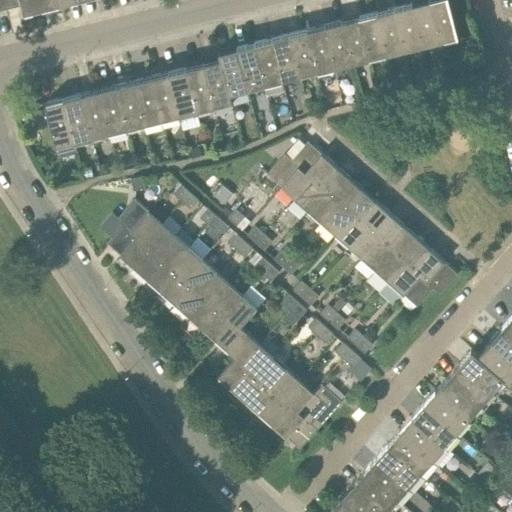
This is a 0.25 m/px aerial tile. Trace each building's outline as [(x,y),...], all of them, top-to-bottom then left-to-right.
[(21,0),(24,12),(43,7),(41,0),(21,0)] [(440,41),(428,0),(423,0),(411,3),(422,46),(440,41)] [(449,0),(428,0),(440,41),(459,37),(449,0)] [(422,46),(411,3),(394,7),(405,50),(422,46)] [(405,50),(394,7),(376,12),(387,54),(405,50)] [(387,54),(376,12),(359,16),(370,59),(387,54)] [(370,59),(359,16),(341,20),(352,63),(370,59)] [(352,63),(341,20),(324,25),(335,67),(352,63)] [(335,67),(324,25),(306,29),(317,72),(335,67)] [(317,72),(306,29),(289,33),(299,76),(317,72)] [(299,76),(289,33),(271,38),(282,80),(299,76)] [(282,80),(271,38),(254,42),(264,85),(282,80)] [(264,85),(254,42),(236,46),(247,89),(264,85)] [(247,89),(236,46),(219,51),(221,59),(229,94),(230,93),(247,89)] [(221,59),(203,63),(213,106),(232,102),(230,93),(229,94),(221,59)] [(213,106),(203,63),(186,67),(196,111),(213,106)] [(196,111),(186,67),(168,72),(178,115),(196,111)] [(178,115),(168,72),(150,76),(161,119),(178,115)] [(161,119),(150,76),(133,81),(144,123),(161,119)] [(144,123),(133,81),(115,85),(126,128),(144,123)] [(126,128),(115,85),(98,89),(109,132),(126,128)] [(109,132),(98,89),(80,93),(92,136),(109,132)] [(481,106),(491,103),(488,90),(478,92),(481,106)] [(92,136),(80,93),(63,98),(74,141),(92,136)] [(74,141),(63,98),(45,102),(56,145),(74,141)] [(267,174),(281,186),(295,170),(302,176),(322,153),(308,140),(291,159),(285,154),(267,174)] [(199,147),(190,149),(192,157),(201,155),(199,147)] [(295,170),(281,186),(294,198),(309,182),(315,188),(336,165),(322,153),(302,176),(295,170)] [(309,182),(294,198),(308,210),(322,194),(329,200),(349,177),(336,165),(315,188),(309,182)] [(84,170),(85,178),(93,176),(91,169),(84,170)] [(134,190),(145,188),(143,175),(131,178),(134,190)] [(322,194),(308,210),(321,222),(336,206),(342,212),(363,189),(349,177),(329,200),(322,194)] [(173,194),(181,201),(190,192),(181,184),(173,194)] [(222,184),(213,195),(222,201),(230,191),(222,184)] [(336,206),(321,222),(335,234),(349,218),(356,224),(376,201),(363,189),(342,212),(336,206)] [(190,192),(181,201),(191,209),(199,200),(190,192)] [(107,243),(121,255),(138,237),(131,231),(150,210),(135,197),(117,218),(124,224),(107,243)] [(349,218),(335,234),(348,246),(363,230),(369,236),(390,212),(376,201),(356,224),(349,218)] [(200,217),(209,225),(217,216),(208,208),(200,217)] [(237,225),(244,216),(236,208),(228,217),(237,225)] [(138,237),(121,255),(134,267),(151,249),(144,243),(163,222),(150,210),(131,231),(138,237)] [(363,230),(348,246),(362,258),(376,242),(383,248),(403,224),(390,212),(369,236),(363,230)] [(217,216),(209,225),(213,229),(221,229),(226,224),(217,216)] [(151,249),(134,267),(148,279),(165,261),(158,255),(176,234),(163,222),(144,243),(151,249)] [(376,242),(362,258),(375,270),(390,254),(396,260),(417,236),(403,224),(383,248),(376,242)] [(256,242),(264,233),(255,225),(247,234),(256,242)] [(227,240),(236,248),(244,239),(235,232),(227,240)] [(264,233),(256,242),(264,249),(272,240),(264,233)] [(165,261),(148,279),(161,291),(178,272),(171,267),(190,246),(176,234),(158,255),(165,261)] [(390,254),(375,270),(389,282),(403,265),(410,271),(430,248),(417,236),(396,260),(390,254)] [(244,239),(236,248),(244,256),(252,247),(244,239)] [(178,272),(161,291),(175,303),(191,285),(185,279),(203,258),(190,246),(171,267),(178,272)] [(403,265),(389,282),(403,294),(417,277),(423,283),(444,260),(430,248),(410,271),(403,265)] [(283,266),(291,257),(282,249),(274,258),(283,266)] [(249,260),(262,272),(270,263),(257,251),(249,260)] [(299,264),(291,257),(283,266),(291,274),(299,264)] [(191,285),(175,303),(188,315),(205,296),(198,291),(217,270),(203,258),(185,279),(191,285)] [(417,277),(403,294),(417,306),(434,287),(440,293),(458,273),(444,260),(423,283),(417,277)] [(270,263),(262,272),(271,280),(279,271),(270,263)] [(205,296),(188,315),(201,327),(218,308),(211,302),(229,282),(217,270),(198,291),(205,296)] [(235,279),(237,288),(246,286),(243,277),(235,279)] [(303,298),(311,288),(301,280),(293,289),(303,298)] [(218,308),(201,327),(215,339),(232,320),(225,314),(243,294),(229,282),(211,302),(218,308)] [(232,320),(215,339),(229,351),(247,331),(241,325),(265,297),(251,285),(243,294),(225,314),(232,320)] [(311,288),(303,298),(310,304),(319,295),(311,288)] [(275,309),(284,316),(297,301),(289,293),(275,309)] [(333,308),(338,312),(346,304),(341,299),(333,308)] [(297,301),(284,316),(279,322),(288,329),(298,318),(299,318),(307,309),(297,301)] [(348,302),(341,310),(348,316),(354,309),(348,302)] [(330,321),(338,312),(328,304),(320,312),(330,321)] [(346,319),(338,312),(330,321),(338,329),(346,319)] [(511,313),(501,326),(511,335),(511,313)] [(308,327),(316,334),(324,325),(316,317),(308,327)] [(324,325),(316,334),(325,342),(334,333),(324,325)] [(489,339),(511,359),(511,335),(501,326),(489,339)] [(357,346),(365,336),(356,328),(348,338),(357,346)] [(247,331),(229,351),(234,356),(218,375),(232,388),(250,367),(243,361),(260,343),(247,331)] [(365,336),(357,346),(364,353),(373,343),(365,336)] [(505,377),(505,378),(510,382),(511,379),(511,359),(489,339),(477,353),(505,377)] [(335,351),(343,358),(351,349),(343,341),(335,351)] [(250,367),(232,388),(245,400),(263,379),(257,373),(273,355),(260,343),(243,361),(250,367)] [(493,391),(505,378),(505,377),(477,353),(472,348),(459,362),(493,391)] [(351,349),(343,358),(352,366),(349,370),(360,380),(372,366),(361,357),(351,349)] [(263,379),(245,400),(259,412),(277,391),(270,385),(287,367),(273,355),(257,373),(263,379)] [(447,376),(481,405),(493,391),(459,362),(447,376)] [(277,391),(259,412),(272,424),(290,403),(284,397),(300,379),(287,367),(270,385),(277,391)] [(435,390),(469,418),(481,405),(447,376),(435,390)] [(290,403),(272,424),(285,436),(304,415),(297,409),(314,391),(300,379),(284,397),(290,403)] [(304,415),(285,436),(300,449),(342,401),(321,383),(314,391),(297,409),(304,415)] [(423,403),(457,432),(469,418),(435,390),(423,403)] [(411,417),(445,445),(457,432),(423,403),(411,417)] [(399,430),(433,459),(445,445),(411,417),(399,430)] [(387,443),(421,472),(433,459),(399,430),(387,443)] [(375,457),(409,486),(421,472),(387,443),(375,457)] [(363,471),(397,499),(409,486),(375,457),(363,471)] [(351,484),(383,511),(385,511),(397,499),(363,471),(351,484)] [(487,482),(482,477),(473,488),(478,492),(487,482)] [(339,497),(356,511),(383,511),(351,484),(339,497)] [(356,511),(339,497),(327,511),(356,511)]
